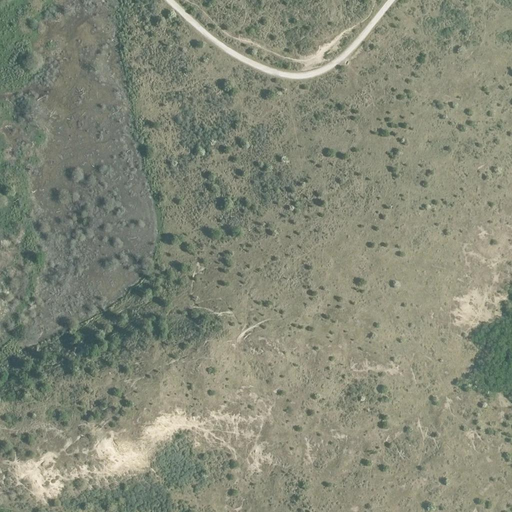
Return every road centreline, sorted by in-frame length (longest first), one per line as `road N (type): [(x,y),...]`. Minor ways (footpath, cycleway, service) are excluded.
road 1 (track): [(392,0),(335,64),(305,73),(260,62),(213,35),(176,0)]
road 2 (unknown): [(188,0),(226,33),(292,64),(328,50),(375,0)]
